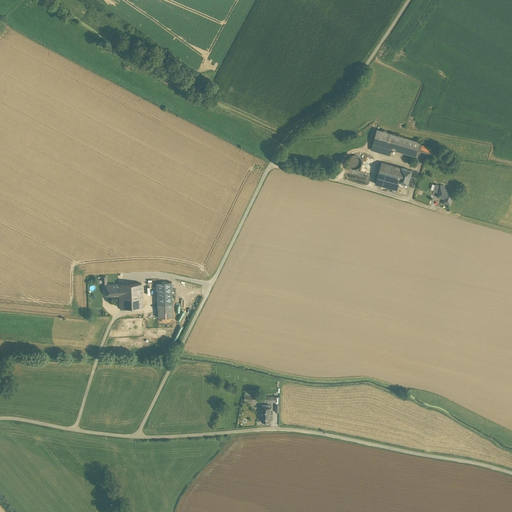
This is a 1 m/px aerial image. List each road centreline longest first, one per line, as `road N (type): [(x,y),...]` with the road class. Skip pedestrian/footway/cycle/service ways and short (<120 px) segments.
road 1 (unclassified): [(405,0),(345,90),(295,129),(270,164),(135,436)]
road 2 (unclassified): [(135,436),(313,431),(511,473)]
road 3 (unclassified): [(0,418),(135,436)]
